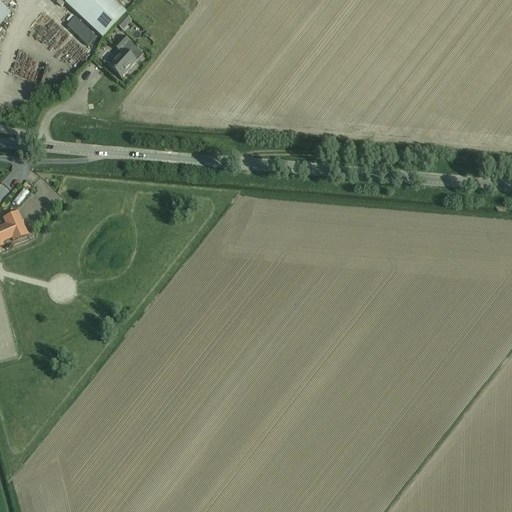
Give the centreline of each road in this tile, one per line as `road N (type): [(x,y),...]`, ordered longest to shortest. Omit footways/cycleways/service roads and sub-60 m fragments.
road 1 (secondary): [(511,186),(215,161)]
road 2 (secondary): [(39,146),(215,161)]
